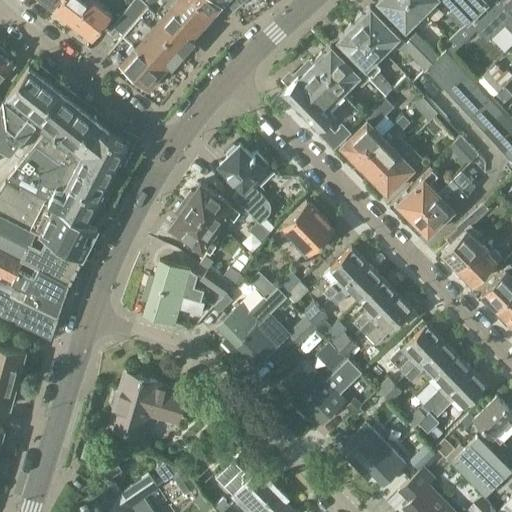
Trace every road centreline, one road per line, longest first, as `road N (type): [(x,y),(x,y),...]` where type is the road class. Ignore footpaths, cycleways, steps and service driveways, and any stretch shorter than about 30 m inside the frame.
road 1 (residential): [(511,360),(233,74)]
road 2 (residential): [(357,511),(212,362),(90,311)]
road 3 (residential): [(0,12),(174,148)]
road 4 (tertiary): [(30,511),(90,311)]
road 5 (tertiary): [(90,311),(174,148)]
